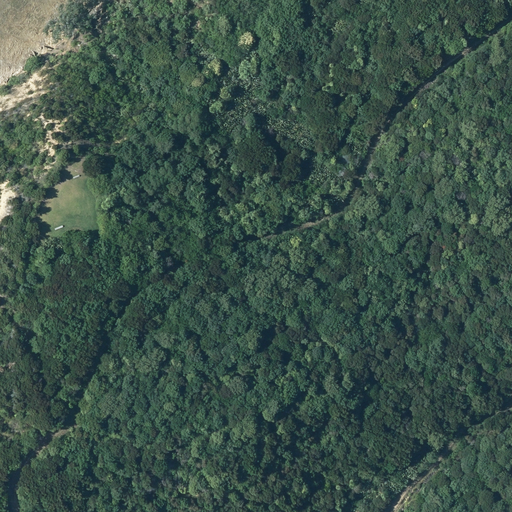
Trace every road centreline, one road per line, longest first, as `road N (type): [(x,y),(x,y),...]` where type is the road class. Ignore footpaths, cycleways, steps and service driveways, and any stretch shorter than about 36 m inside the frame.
road 1 (track): [(34,511),(31,468),(95,396),(138,287),(199,247),(287,226),(362,196),(401,111),(430,76),(511,22)]
road 2 (track): [(391,511),(473,420),(511,403)]
